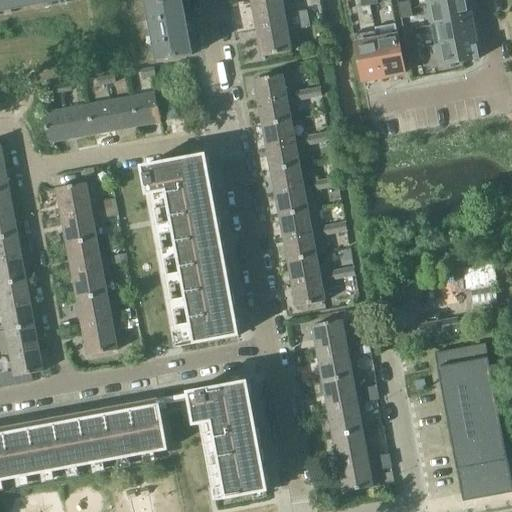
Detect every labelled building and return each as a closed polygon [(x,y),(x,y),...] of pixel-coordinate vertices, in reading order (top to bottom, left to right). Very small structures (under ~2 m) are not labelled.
[(0,0),(0,12),(29,7),(27,0),(0,0)] [(182,0),(147,7),(157,62),(192,56),(188,32),(191,31),(189,23),(186,23),(182,0)] [(283,15),(280,0),(262,0),(252,2),(257,29),(308,20),(307,11),(283,15)] [(467,0),(466,0),(430,7),(434,27),(471,20),(467,0)] [(409,2),(397,4),(399,12),(411,10),(409,2)] [(412,17),(411,10),(399,12),(400,20),(412,17)] [(308,20),(257,29),(262,57),(290,52),(286,32),(301,29),(310,27),(308,20)] [(471,20),(434,27),(437,47),(475,40),(471,20)] [(395,25),(375,29),(376,31),(377,41),(385,78),(405,74),(395,25)] [(355,35),(354,35),(363,82),(385,78),(377,41),(376,31),(355,35)] [(475,40),(437,47),(441,67),(479,60),(475,40)] [(407,52),(418,50),(417,42),(405,44),(407,52)] [(420,57),(418,50),(407,52),(408,60),(420,57)] [(155,76),(154,68),(154,67),(141,69),(142,79),(155,76)] [(116,83),(115,74),(105,76),(107,85),(116,83)] [(259,103),(287,98),(283,75),(254,81),(259,103)] [(107,85),(105,76),(96,77),(98,87),(107,85)] [(71,92),(69,82),(61,84),(62,93),(71,92)] [(62,93),(61,84),(52,86),(54,95),(62,93)] [(320,87),(319,87),(308,90),(310,99),(322,97),(320,87)] [(310,99),(308,90),(296,92),(298,101),(310,99)] [(133,98),(138,126),(160,122),(155,93),(133,98)] [(133,98),(110,102),(116,131),(138,126),(133,98)] [(287,98),(259,103),(263,126),(292,120),(287,98)] [(116,131),(110,102),(88,106),(93,135),(116,131)] [(93,135),(88,106),(65,110),(71,139),(93,135)] [(71,139),(65,110),(43,114),(48,143),(71,139)] [(296,143),(292,120),(263,126),(267,148),(296,143)] [(330,141),(329,133),(317,136),(318,144),(330,141)] [(318,144),(317,136),(305,138),(306,146),(318,144)] [(296,143),(267,148),(271,171),(300,166),(296,143)] [(170,162),(141,168),(151,222),(170,218),(194,345),(239,337),(232,297),(227,272),(221,239),(216,214),(211,190),(205,156),(170,162)] [(300,166),(271,171),(276,194),(304,188),(300,166)] [(4,168),(0,168),(0,191),(8,190),(4,168)] [(339,187),(338,182),(337,177),(325,179),(327,189),(339,187)] [(327,189),(325,179),(313,181),(315,191),(327,189)] [(97,211),(92,183),(57,189),(62,217),(97,211)] [(311,187),(304,188),(276,194),(280,216),(316,210),(311,187)] [(8,190),(0,191),(0,215),(13,213),(8,190)] [(118,207),(116,199),(97,202),(99,211),(118,207)] [(119,216),(118,207),(99,211),(100,219),(119,216)] [(316,210),(280,216),(284,239),(320,232),(316,210)] [(97,211),(62,217),(68,245),(97,239),(94,221),(99,220),(97,211)] [(13,213),(0,215),(0,238),(17,236),(13,213)] [(347,232),(345,222),(333,224),(335,234),(347,232)] [(335,234),(333,224),(321,227),(323,236),(335,234)] [(324,255),(320,232),(284,239),(288,262),(317,256),(324,255)] [(17,236),(0,238),(0,262),(21,258),(17,236)] [(97,239),(68,245),(73,273),(107,266),(106,257),(101,258),(97,239)] [(350,250),(343,252),(345,262),(352,260),(350,250)] [(321,279),(317,256),(288,262),(293,284),(321,279)] [(21,258),(0,262),(0,285),(25,281),(21,258)] [(107,266),(73,273),(78,300),(108,295),(104,275),(109,274),(107,266)] [(355,276),(354,268),(342,270),(343,278),(355,276)] [(343,278),(342,270),(330,272),(331,280),(343,278)] [(321,279),(293,284),(297,307),(326,302),(321,279)] [(416,280),(381,286),(384,304),(419,298),(416,280)] [(25,281),(0,285),(0,296),(2,309),(30,303),(25,281)] [(498,305),(495,285),(471,288),(471,289),(473,308),(498,305)] [(111,313),(108,295),(78,300),(83,328),(118,322),(116,312),(111,313)] [(30,303),(2,309),(6,331),(34,326),(30,303)] [(132,319),(130,310),(123,312),(125,321),(132,319)] [(460,333),(457,319),(419,326),(420,330),(422,340),(460,333)] [(133,321),(119,323),(120,330),(134,328),(133,321)] [(351,339),(344,341),(341,321),(313,326),(318,354),(353,347),(351,339)] [(118,322),(83,328),(88,356),(117,351),(113,331),(119,330),(118,322)] [(6,331),(0,332),(0,351),(1,356),(11,354),(38,349),(34,326),(6,331)] [(420,330),(411,332),(413,342),(422,340),(420,330)] [(511,484),(485,344),(435,354),(461,494),(511,485),(511,484)] [(353,347),(318,354),(323,382),(358,375),(353,347)] [(369,347),(359,348),(361,355),(370,353),(369,347)] [(38,349),(11,354),(15,377),(42,371),(38,349)] [(363,402),(358,375),(323,382),(328,409),(363,402)] [(248,383),(188,394),(194,427),(202,425),(215,502),(268,492),(248,383)] [(376,387),(368,389),(370,401),(379,400),(376,387)] [(370,401),(366,403),(367,412),(381,409),(379,400),(370,401)] [(363,402),(328,409),(333,437),(361,432),(358,413),(365,412),(363,402)] [(0,481),(167,451),(159,406),(0,435),(0,481)] [(361,432),(333,437),(339,465),(374,458),(372,449),(365,450),(361,432)] [(389,456),(381,457),(383,470),(391,469),(389,456)] [(379,486),(374,458),(339,465),(344,493),(379,486)]
